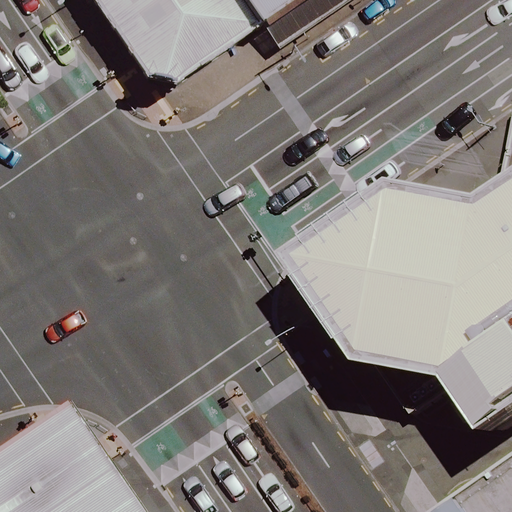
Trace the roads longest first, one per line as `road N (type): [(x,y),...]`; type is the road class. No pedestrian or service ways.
road 1 (tertiary): [(511,5),(123,259)]
road 2 (secondary): [(123,259),(303,511)]
road 3 (secondary): [(0,80),(123,259)]
road 4 (tertiary): [(123,259),(0,342)]
